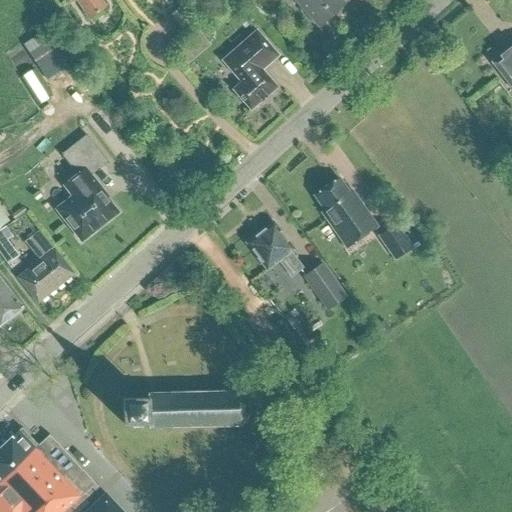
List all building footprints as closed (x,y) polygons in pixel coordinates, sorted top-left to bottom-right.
[(76,0),(88,18),(104,7),(99,0),(76,0)] [(225,0),(221,4),(222,5),(230,14),(240,5),(236,0),(225,0)] [(296,0),(319,25),(342,5),(337,0),(296,0)] [(186,64),(209,44),(197,30),(174,50),(186,64)] [(57,50),(44,31),(23,45),(35,64),(57,50)] [(276,87),(261,69),(277,55),(256,31),(222,61),(240,82),(232,89),(250,110),(276,87)] [(511,45),(491,62),(511,89),(511,45)] [(88,172),(104,160),(106,163),(107,162),(86,135),(60,154),(76,175),(63,185),(72,196),(55,209),(80,241),(116,212),(103,195),(102,196),(97,190),(100,188),(88,172)] [(338,179),(314,196),(324,211),(321,213),(346,248),(376,227),(351,192),(348,194),(338,179)] [(395,222),(377,235),(394,259),(412,246),(395,222)] [(302,268),(289,252),(293,249),(272,223),(246,243),(266,269),(278,261),(290,277),(302,268)] [(3,226),(0,227),(0,258),(5,265),(16,257),(4,240),(9,236),(3,226)] [(17,278),(37,302),(73,274),(38,230),(23,242),(38,261),(17,278)] [(346,298),(322,263),(302,277),(326,311),(346,298)] [(0,325),(22,308),(0,280),(0,325)] [(283,318),(273,326),(286,342),(289,340),(299,353),(310,345),(302,335),(303,334),(300,330),(305,327),(291,309),(281,316),(283,318)] [(146,396),(146,398),(122,399),(123,424),(130,424),(130,426),(140,426),(140,424),(147,424),(147,428),(158,428),(158,430),(161,430),(161,428),(170,427),(170,429),(173,429),(173,427),(182,426),(182,429),(185,429),(185,426),(195,426),(195,427),(197,427),(197,426),(207,426),(207,428),(210,428),(210,426),(222,425),(223,428),(225,428),(225,425),(239,425),(239,427),(241,426),(241,424),(247,415),(250,416),(250,413),(248,413),(248,401),(250,400),(249,398),(246,399),(239,391),(240,389),(237,388),(236,391),(224,391),(224,389),(221,389),(221,391),(209,392),(209,389),(207,389),(207,392),(197,392),(197,390),(194,390),(194,392),(185,392),(185,390),(182,390),(182,392),(172,393),(172,390),(170,391),(170,393),(160,393),(160,391),(157,391),(157,393),(148,393),(146,391),(143,393),(146,396)] [(21,428),(0,447),(0,511),(113,511),(92,490),(96,487),(54,441),(43,452),(21,428)] [(311,470),(311,459),(293,459),(293,470),(311,470)]
